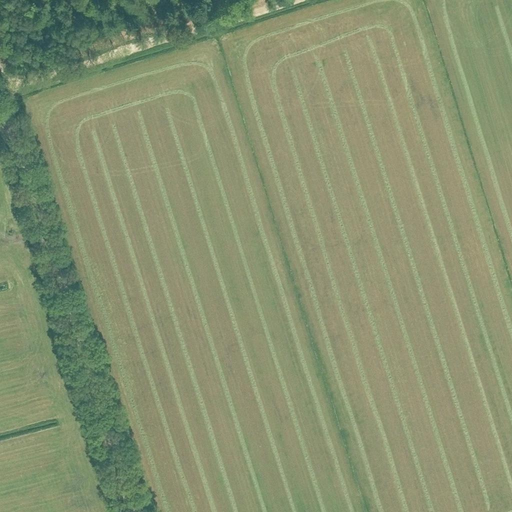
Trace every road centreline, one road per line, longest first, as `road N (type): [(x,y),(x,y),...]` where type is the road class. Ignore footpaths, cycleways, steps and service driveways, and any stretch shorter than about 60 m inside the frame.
road 1 (track): [(134,511),(6,94)]
road 2 (track): [(190,0),(170,34),(4,88)]
road 3 (track): [(175,36),(290,0)]
